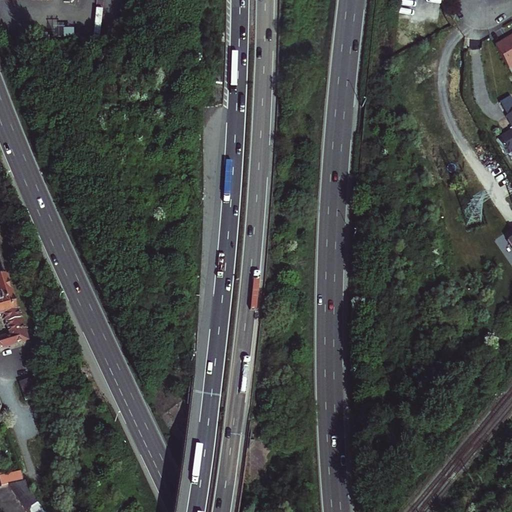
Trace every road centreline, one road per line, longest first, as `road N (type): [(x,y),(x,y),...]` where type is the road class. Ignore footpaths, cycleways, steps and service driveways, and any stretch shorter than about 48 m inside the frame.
road 1 (trunk): [(220,511),(251,257),(265,0)]
road 2 (trunk): [(239,0),(227,253),(195,511)]
road 3 (motorway): [(336,511),(329,275),(351,0)]
road 4 (motorway): [(0,108),(182,511)]
